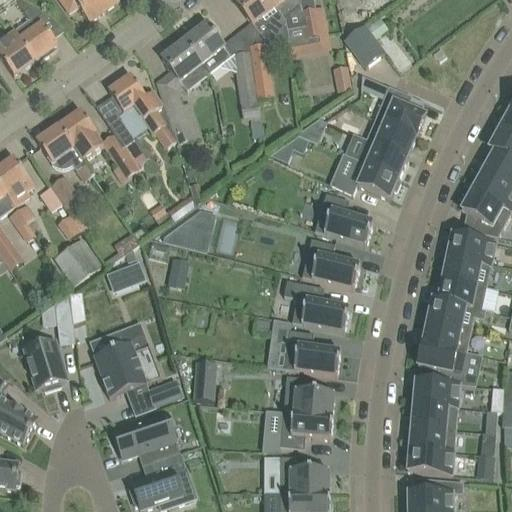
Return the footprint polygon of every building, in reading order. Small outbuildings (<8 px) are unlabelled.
[(0,0),(0,14),(16,2),(13,0),(0,0)] [(57,0),(70,17),(78,11),(89,26),(119,5),(115,0),(57,0)] [(285,28),(265,0),(243,0),(235,6),(264,43),(288,41),(287,34),(286,27),(285,28)] [(265,0),(285,28),(286,27),(286,31),(287,34),(303,31),(305,41),(321,39),(316,9),(302,11),(298,0),(265,0)] [(58,49),(43,28),(53,21),(43,15),(33,10),(24,16),(30,24),(15,35),(37,64),(39,63),(40,65),(49,59),(47,56),(58,49)] [(207,28),(185,46),(210,78),(220,70),(232,61),(223,48),(207,28)] [(365,31),(345,45),(365,72),(385,57),(365,31)] [(37,64),(15,35),(0,45),(0,60),(14,80),(37,64)] [(185,46),(162,63),(172,76),(182,89),(184,88),(189,94),(210,78),(185,46)] [(268,76),(265,49),(250,52),(251,56),(254,78),(268,76)] [(251,56),(233,59),(235,75),(240,102),(244,102),(247,122),(254,121),(260,120),(261,120),(259,103),(258,104),(254,78),(251,56)] [(163,111),(153,96),(146,101),(132,80),(109,96),(124,118),(134,110),(153,138),(166,129),(156,115),(163,111)] [(338,83),(340,95),(353,93),(351,81),(338,83)] [(417,141),(426,120),(422,118),(422,119),(408,112),(412,101),(389,91),(375,124),(417,141)] [(167,113),(180,149),(195,143),(182,108),(167,113)] [(511,138),(511,113),(500,132),(511,138)] [(104,151),(95,138),(97,137),(81,115),(69,123),(65,122),(59,126),(60,130),(59,131),(81,163),(95,154),(96,156),(104,151)] [(133,141),(121,124),(110,132),(115,139),(122,149),(133,141)] [(408,162),(417,141),(375,124),(366,144),(408,162)] [(81,163),(59,131),(57,132),(54,130),(48,134),(48,138),(37,146),(52,168),(55,170),(58,172),(62,173),(66,173),(70,171),(72,169),(83,184),(92,178),(81,163)] [(511,138),(500,132),(489,152),(511,164),(511,138)] [(137,171),(122,149),(115,139),(103,148),(125,179),(137,171)] [(297,139),(282,149),(304,158),(310,144),(297,139)] [(408,162),(366,144),(358,165),(399,183),(408,162)] [(511,164),(489,152),(489,153),(491,153),(485,163),(489,165),(484,174),(511,190),(511,164)] [(14,162),(0,171),(0,188),(15,211),(30,200),(27,196),(34,191),(14,162)] [(399,183),(358,165),(348,186),(390,204),(393,195),(397,196),(401,186),(398,184),(399,183)] [(511,215),(511,190),(484,174),(479,183),(473,194),(511,216),(511,215)] [(52,191),(74,223),(87,214),(65,182),(52,191)] [(199,187),(191,190),(196,210),(204,204),(199,187)] [(0,219),(14,210),(15,211),(0,188),(0,219)] [(497,242),(511,216),(473,194),(467,205),(461,214),(465,216),(478,223),(471,236),(497,242)] [(374,227),(346,219),(350,206),(326,199),(315,236),(366,251),(374,227)] [(27,207),(17,214),(18,215),(25,225),(26,225),(35,218),(27,207)] [(161,207),(150,214),(157,224),(167,216),(161,207)] [(126,208),(119,213),(123,218),(130,213),(126,208)] [(18,215),(9,220),(18,233),(26,227),(25,225),(18,215)] [(163,246),(195,254),(205,216),(201,215),(164,242),(163,246)] [(58,228),(70,244),(82,236),(70,219),(58,228)] [(0,259),(3,264),(15,256),(0,234),(0,259)] [(133,237),(115,250),(122,261),(140,248),(133,237)] [(491,271),(496,248),(452,239),(450,249),(447,261),(491,271)] [(55,263),(74,290),(101,271),(81,244),(55,263)] [(354,294),(360,269),(332,262),(335,250),(312,244),(302,282),(354,294)] [(133,254),(126,259),(129,267),(136,264),(133,254)] [(172,261),(168,289),(186,291),(190,264),(172,261)] [(486,293),(491,271),(447,261),(443,283),(486,293)] [(140,267),(125,272),(125,273),(131,288),(146,282),(140,267)] [(482,314),(486,293),(443,283),(440,294),(436,293),(434,304),(432,303),(432,304),(486,315),(482,314)] [(349,312),(322,306),(324,293),(288,286),(285,299),(297,302),(292,328),(345,338),(349,312)] [(485,310),(496,312),(499,293),(488,291),(485,310)] [(70,302),(70,298),(56,308),(58,328),(73,326),(70,302)] [(81,301),(70,302),(73,326),(73,328),(84,325),(81,301)] [(471,335),(474,322),(484,324),(486,315),(432,304),(427,326),(471,335)] [(258,323),(257,335),(269,337),(271,324),(258,323)] [(466,357),(471,335),(427,326),(423,347),(422,347),(422,348),(466,357)] [(341,355),(312,351),(314,339),(290,336),(285,374),(338,381),(341,355)] [(68,385),(56,346),(25,355),(37,394),(44,392),(45,396),(62,391),(61,387),(68,385)] [(462,380),(466,357),(422,348),(417,370),(462,380)] [(105,408),(157,388),(145,356),(130,362),(126,353),(89,367),(105,408)] [(197,367),(195,404),(214,406),(216,369),(197,367)] [(11,384),(0,374),(0,395),(0,396),(11,384)] [(335,399),(310,397),(311,382),(287,382),(284,417),(333,421),(335,399)] [(459,412),(461,389),(416,386),(414,409),(459,412)] [(179,403),(173,388),(144,400),(150,415),(179,403)] [(493,392),(492,406),(504,407),(505,393),(493,392)] [(39,423),(23,414),(24,414),(12,407),(12,408),(0,401),(0,436),(24,450),(39,423)] [(457,435),(459,412),(414,409),(412,431),(457,435)] [(503,416),(502,425),(511,425),(511,411),(504,411),(503,416)] [(488,415),(487,425),(496,426),(497,416),(491,416),(488,415)] [(332,444),(333,421),(284,417),(281,452),(304,454),(305,442),(332,444)] [(180,458),(166,418),(114,436),(124,464),(143,458),(147,470),(180,458)] [(455,457),(457,435),(412,431),(410,453),(455,457)] [(483,451),(482,459),(494,460),(495,452),(483,451)] [(453,480),(455,457),(410,453),(408,476),(453,480)] [(190,487),(180,458),(147,470),(151,483),(132,489),(134,495),(130,496),(135,511),(139,510),(139,511),(149,511),(159,509),(160,511),(170,511),(184,507),(179,491),(190,487)] [(482,459),(481,467),(493,468),(494,460),(482,459)] [(304,475),(304,462),(281,462),(280,497),(330,498),(330,475),(304,475)] [(0,494),(16,497),(17,492),(21,492),(23,476),(19,476),(19,471),(0,468),(0,494)] [(453,511),(453,498),(463,499),(463,487),(431,484),(431,497),(409,497),(408,511),(453,511)] [(330,511),(330,498),(280,497),(280,511),(330,511)]
